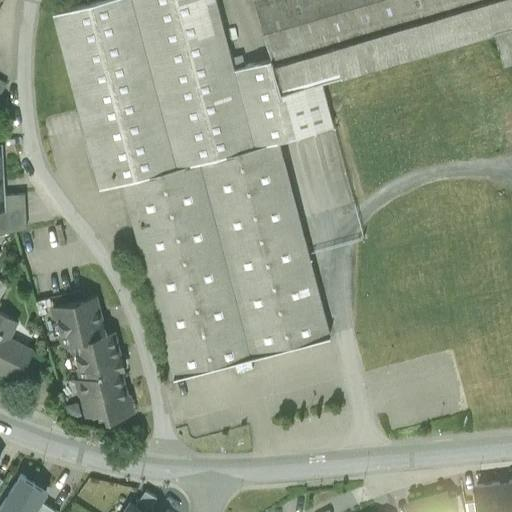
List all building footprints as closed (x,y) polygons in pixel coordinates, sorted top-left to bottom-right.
[(215,0),(105,0),(52,14),(99,189),(122,183),(173,377),(233,361),(237,373),(253,368),(250,356),(330,335),(308,253),(278,141),(254,147),(233,69),(215,0)] [(511,0),(253,0),(271,59),(282,94),(321,82),(494,30),(504,63),(511,60),(511,0)] [(321,82),(282,94),(271,59),(233,69),(254,147),(278,141),(288,138),(305,134),(323,129),(333,127),(321,82)] [(24,193),(0,194),(1,209),(0,209),(0,232),(26,227),(24,193)] [(94,296),(53,306),(56,319),(57,318),(64,344),(71,342),(73,353),(75,353),(81,377),(74,379),(78,394),(82,393),(88,414),(103,410),(105,418),(132,411),(128,394),(125,395),(119,369),(124,367),(121,356),(119,357),(112,330),(106,332),(103,322),(101,323),(94,296)] [(34,350),(0,333),(8,317),(0,313),(0,371),(18,381),(34,350)] [(47,491),(20,474),(0,507),(0,511),(34,511),(41,501),(47,491)] [(511,511),(511,481),(476,486),(479,511),(511,511)] [(451,511),(446,493),(408,504),(410,511),(451,511)] [(57,511),(41,501),(34,511),(57,511)] [(143,511),(131,503),(124,511),(143,511)]
